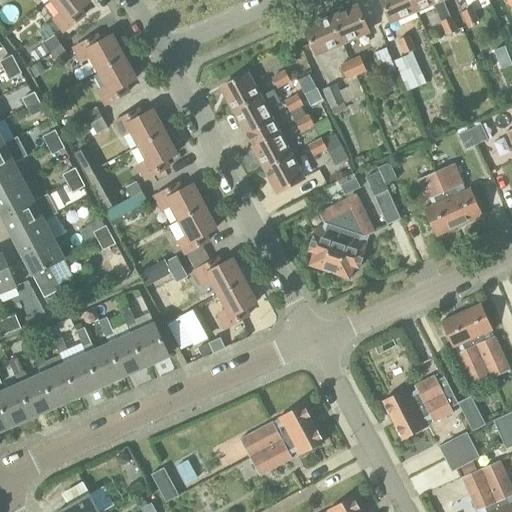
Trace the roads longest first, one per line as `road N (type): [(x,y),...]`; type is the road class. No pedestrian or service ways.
road 1 (residential): [(0,481),(318,343)]
road 2 (residential): [(318,343),(160,52)]
road 3 (residential): [(318,343),(511,256)]
road 4 (residential): [(406,511),(318,343)]
road 5 (residential): [(160,52),(280,0)]
